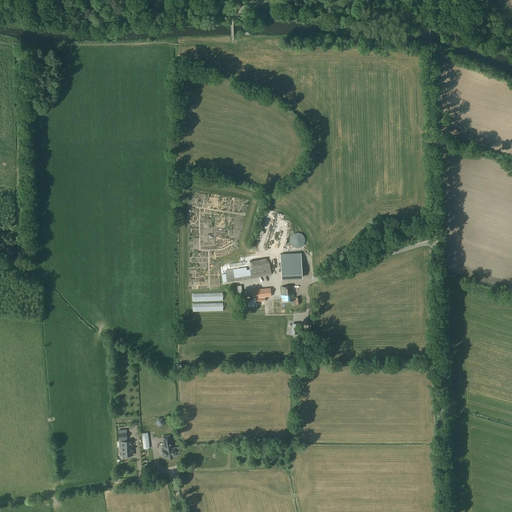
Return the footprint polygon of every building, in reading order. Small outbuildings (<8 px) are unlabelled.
[(267,234),(274,210),(270,209),(268,217),(265,216),(261,233),(267,234)] [(300,233),(297,232),(295,233),(293,234),(291,235),(290,238),(289,240),(290,243),(291,245),(293,246),(295,248),(297,248),(300,247),(302,246),(304,245),(305,242),(305,240),(305,238),(304,236),(302,234),(300,233)] [(302,278),(301,252),(280,254),(281,279),(302,278)] [(266,258),(250,260),(250,266),(225,270),(227,282),(272,275),(270,263),(266,263),(266,258)] [(282,301),(294,300),(293,286),(281,287),(282,296),(281,296),(282,301)] [(249,299),(249,302),(240,303),(241,311),(257,309),(256,298),(271,296),(270,287),(252,289),(253,298),(249,299)] [(126,433),(119,433),(119,439),(120,439),(121,442),(119,442),(120,447),(121,447),(121,451),(122,451),(123,455),(125,455),(125,456),(126,457),(127,457),(128,456),(128,455),(133,455),(132,445),(131,445),(131,441),(126,441),(126,439),(127,439),(126,433)] [(150,448),(148,433),(141,433),(143,448),(150,448)] [(169,435),(162,436),(165,449),(161,450),(163,457),(168,456),(168,458),(172,457),(172,456),(177,455),(175,447),(172,448),(169,435)]
